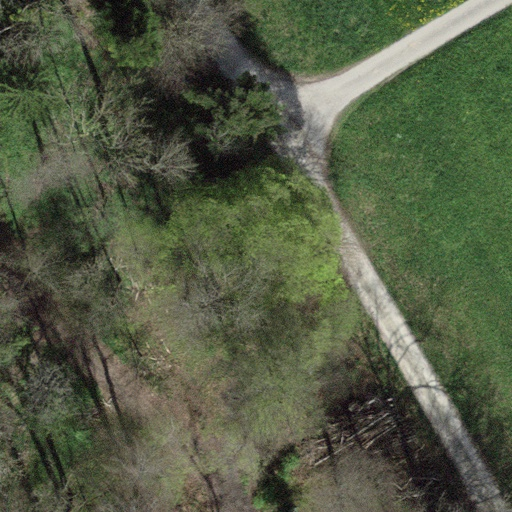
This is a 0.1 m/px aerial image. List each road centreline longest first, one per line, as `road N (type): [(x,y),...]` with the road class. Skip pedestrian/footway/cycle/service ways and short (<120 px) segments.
road 1 (track): [(498,511),(199,0)]
road 2 (track): [(492,0),(278,124)]
